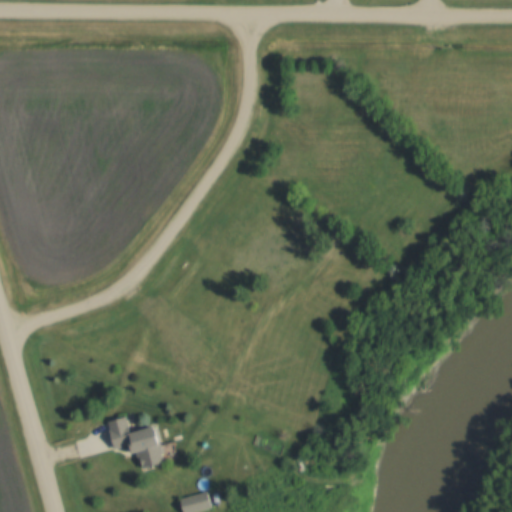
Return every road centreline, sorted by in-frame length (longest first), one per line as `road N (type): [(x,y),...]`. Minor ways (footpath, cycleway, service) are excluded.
road 1 (residential): [(511,15),(0,9)]
road 2 (residential): [(4,333),(127,286),(177,227),(248,112),(244,12)]
road 3 (residential): [(53,511),(0,318)]
